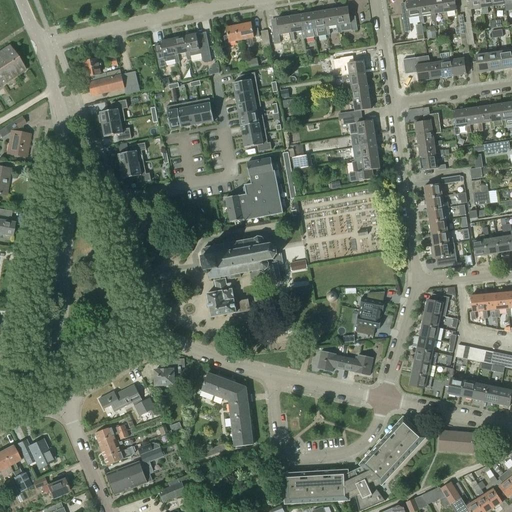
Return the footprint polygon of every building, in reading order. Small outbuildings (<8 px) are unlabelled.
[(433,15),(430,0),(423,0),(419,1),(421,17),(419,17),(421,25),(424,24),(423,17),(431,15),(433,15)] [(435,15),(442,14),(445,13),(442,0),(430,0),(433,15),(431,15),(432,23),(434,23),(434,26),(437,26),(435,15)] [(442,0),(445,13),(442,14),(444,21),(448,21),(447,13),(457,11),(455,0),(442,0)] [(474,33),(472,21),(471,16),(473,16),(472,10),(481,9),(479,0),(466,0),(468,7),(464,8),(466,22),(464,22),(466,35),(473,33),(474,33)] [(481,9),(482,15),(488,14),(487,8),(493,7),(491,0),(479,0),(481,9)] [(409,19),(419,17),(421,17),(419,1),(406,3),(408,12),(402,13),(405,33),(411,32),(409,19)] [(342,33),(341,32),(351,30),(351,32),(357,31),(355,17),(349,18),(347,8),(335,10),(338,26),(336,26),(338,34),(342,33)] [(338,26),(335,10),(324,12),(326,28),(325,28),(326,35),(326,36),(330,35),(329,28),(336,26),(338,26)] [(314,37),(314,38),(326,35),(325,28),(326,28),(324,12),(312,13),(314,30),(313,30),(314,37)] [(303,32),(301,32),(302,40),(306,39),(314,37),(313,30),(314,30),(312,13),(300,15),(303,32)] [(290,34),(289,34),(290,42),(294,41),(293,33),(301,32),(303,32),(300,15),(288,17),(290,34)] [(466,35),(464,22),(463,15),(457,16),(459,27),(455,28),(456,35),(460,34),(460,35),(466,35)] [(279,35),(289,34),(290,34),(288,17),(276,19),(278,32),(268,34),(270,45),(273,61),(282,59),(282,56),(279,35)] [(241,33),(242,41),(247,40),(248,45),(248,46),(249,47),(250,47),(251,48),(252,48),(252,47),(253,47),(254,46),(254,45),(254,44),(253,39),(254,38),(259,37),(258,29),(252,30),(251,23),(235,27),(237,34),(241,33)] [(229,42),(229,43),(242,41),(241,33),(237,34),(235,27),(227,28),(228,36),(224,37),(225,43),(229,42)] [(264,49),(270,48),(270,45),(268,34),(268,31),(261,32),(264,49)] [(473,33),(466,35),(468,46),(474,45),(473,33)] [(207,63),(212,62),(206,35),(197,36),(196,34),(184,37),(188,53),(186,54),(188,61),(192,60),(191,56),(202,54),(203,62),(207,63)] [(466,35),(460,35),(463,55),(469,54),(469,52),(468,46),(466,35)] [(178,55),(186,54),(188,53),(184,37),(172,39),(176,55),(174,56),(175,60),(176,64),(180,63),(178,55)] [(176,55),(172,39),(160,42),(161,44),(155,45),(159,68),(166,66),(165,62),(175,60),(174,56),(176,55)] [(0,87),(25,71),(9,46),(0,51),(0,87)] [(503,70),(511,69),(511,51),(500,53),(503,70)] [(334,61),(335,69),(341,68),(342,76),(348,74),(349,76),(365,74),(363,62),(353,63),(352,52),(333,55),(334,61)] [(117,65),(115,53),(105,55),(107,68),(117,65)] [(452,61),(454,61),(452,53),(448,53),(449,61),(442,62),(440,63),(442,79),(454,77),(452,61)] [(490,72),(503,70),(500,53),(488,55),(490,72)] [(440,63),(442,62),(440,55),(437,55),(438,63),(430,64),(428,65),(430,81),(442,79),(440,63)] [(490,72),(488,55),(476,57),(478,74),(490,72)] [(256,57),(246,60),(246,63),(247,67),(247,68),(247,69),(253,68),(258,67),(256,57)] [(417,73),(418,82),(430,81),(428,65),(430,64),(428,57),(425,57),(425,65),(416,66),(415,59),(409,60),(411,73),(417,73)] [(97,59),(83,62),(87,78),(93,77),(101,75),(99,67),(101,66),(100,62),(98,62),(97,59)] [(464,59),(454,61),(452,61),(454,77),(466,76),(464,59)] [(120,70),(93,77),(94,82),(89,83),(92,97),(125,89),(126,96),(140,92),(135,72),(121,76),(120,70)] [(233,84),(235,95),(258,90),(255,73),(240,76),(241,82),(233,84)] [(367,86),(365,74),(349,76),(348,74),(342,76),(341,76),(342,80),(343,88),(350,86),(351,88),(367,86)] [(351,91),(352,99),(353,100),(369,98),(367,86),(351,88),(350,86),(343,88),(344,92),(351,91)] [(258,90),(235,95),(237,105),(260,101),(258,90)] [(281,91),(282,99),(290,98),(288,90),(281,91)] [(353,100),(352,99),(345,100),(346,104),(353,103),(355,112),(347,113),(348,119),(362,117),(361,112),(371,110),(369,98),(353,100)] [(210,99),(199,101),(203,124),(214,122),(210,99)] [(102,123),(102,125),(126,121),(123,109),(128,109),(126,100),(111,103),(113,111),(100,113),(100,116),(99,116),(100,123),(102,123)] [(282,101),(283,108),(296,106),(294,100),(282,101)] [(199,101),(188,103),(192,126),(203,124),(199,101)] [(260,101),(237,105),(239,116),(262,112),(260,101)] [(188,103),(177,105),(182,128),(192,126),(188,103)] [(503,121),(502,121),(503,129),(507,128),(506,120),(511,119),(511,103),(501,105),(503,121)] [(182,128),(177,105),(166,107),(171,130),(182,128)] [(491,122),(490,123),(491,131),(495,130),(494,122),(502,121),(503,121),(501,105),(489,107),(491,122)] [(479,124),(478,124),(479,132),(483,132),(482,124),(490,123),(491,122),(489,107),(477,108),(479,124)] [(467,126),(466,126),(467,134),(471,134),(470,126),(478,124),(479,124),(477,108),(465,110),(467,126)] [(455,136),(460,136),(459,127),(466,126),(467,126),(465,110),(453,112),(455,128),(454,128),(455,136)] [(262,112),(239,116),(241,127),(264,122),(262,112)] [(433,133),(433,135),(440,134),(440,130),(432,131),(431,121),(438,120),(437,114),(423,116),(424,122),(415,124),(416,136),(433,133)] [(8,133),(11,134),(7,153),(25,157),(30,135),(21,134),(23,126),(26,124),(21,117),(4,128),(8,133)] [(363,123),(362,117),(348,119),(343,120),(343,126),(351,125),(352,135),(358,134),(358,135),(374,133),(372,121),(363,123)] [(285,119),(286,126),(294,125),(293,118),(285,119)] [(126,121),(102,125),(104,138),(117,135),(118,141),(132,139),(130,129),(122,130),(121,122),(126,121)] [(264,122),(241,127),(243,137),(266,133),(264,122)] [(266,133),(243,137),(245,148),(257,146),(259,152),(272,150),(271,143),(268,143),(266,133)] [(350,135),(352,147),(354,147),(360,145),(360,148),(376,145),(374,133),(358,135),(358,134),(352,135),(350,135)] [(434,145),(435,147),(441,146),(442,146),(442,142),(434,143),(433,135),(433,133),(416,136),(418,147),(434,145)] [(509,142),(484,145),(485,154),(510,151),(509,142)] [(118,155),(121,167),(144,163),(142,151),(146,150),(145,143),(130,146),(131,152),(118,155)] [(295,146),(297,154),(304,153),(303,145),(295,146)] [(354,147),(352,147),(354,159),(356,159),(362,158),(362,159),(378,157),(376,145),(360,148),(360,145),(354,147)] [(434,145),(418,147),(420,159),(436,157),(437,159),(444,157),(444,156),(443,151),(443,150),(435,152),(435,147),(434,145)] [(310,156),(292,159),(294,170),(312,167),(310,156)] [(380,169),(378,157),(362,159),(362,158),(356,159),(354,159),(355,162),(352,162),(354,173),(349,174),(351,183),(371,180),(370,171),(380,169)] [(422,172),(438,169),(439,171),(446,170),(445,166),(438,167),(437,159),(436,157),(420,159),(422,172)] [(271,159),(247,163),(250,177),(252,184),(245,186),(247,195),(240,196),(239,196),(226,198),(230,223),(243,220),(243,222),(283,214),(275,171),(274,171),(271,159)] [(0,193),(6,194),(9,169),(4,169),(5,162),(0,161),(0,193)] [(144,163),(121,167),(121,170),(119,170),(121,177),(122,177),(123,179),(137,177),(138,183),(151,181),(150,174),(146,174),(144,163)] [(470,170),(471,180),(483,178),(481,169),(470,170)] [(460,177),(441,179),(442,185),(461,182),(460,177)] [(482,192),(480,180),(471,182),(473,194),(482,192)] [(442,197),(441,185),(425,188),(426,199),(442,197)] [(491,204),(489,191),(482,192),(473,194),(475,206),(491,204)] [(426,199),(428,211),(444,209),(442,197),(426,199)] [(0,235),(12,237),(14,223),(10,222),(11,212),(0,209),(0,235)] [(428,211),(430,223),(446,221),(444,209),(428,211)] [(469,212),(470,219),(478,218),(476,211),(469,212)] [(448,233),(446,221),(430,223),(432,235),(448,233)] [(449,244),(453,243),(453,238),(449,238),(448,233),(432,235),(433,247),(449,244)] [(485,240),(484,235),(479,236),(480,241),(473,242),(476,257),(488,255),(485,240)] [(498,238),(500,253),(511,251),(509,236),(498,238)] [(204,263),(204,268),(204,271),(205,271),(206,274),(209,276),(210,281),(211,280),(211,283),(212,283),(212,280),(214,280),(216,286),(227,284),(226,278),(231,277),(231,279),(232,279),(232,280),(242,278),(242,277),(242,275),(250,273),(250,276),(251,276),(252,281),(265,278),(266,276),(271,275),(272,282),(281,280),(279,269),(284,267),(282,254),(278,255),(277,249),(278,248),(277,248),(276,248),(272,245),(272,244),(271,243),(270,244),(264,245),(266,241),(263,238),(258,237),(255,239),(255,237),(253,237),(253,240),(245,241),(245,239),(243,239),(244,241),(235,243),(235,241),(234,241),(234,240),(224,242),(224,243),(224,245),(216,247),(215,245),(214,245),(214,247),(208,248),(208,247),(207,247),(207,249),(203,250),(202,255),(204,258),(202,258),(203,263),(204,263)] [(485,240),(488,255),(500,253),(498,238),(485,240)] [(453,243),(449,244),(433,247),(434,248),(432,248),(433,255),(435,255),(435,259),(438,259),(438,264),(456,261),(453,243)] [(307,261),(291,264),(292,271),(308,269),(307,261)] [(227,284),(216,286),(217,293),(207,295),(211,319),(224,316),(250,312),(249,301),(238,303),(238,300),(235,300),(233,290),(232,290),(232,287),(228,287),(227,284)] [(328,302),(331,302),(333,302),(334,301),(336,299),(336,297),(336,295),(335,293),(333,292),(331,292),(329,292),(327,293),(326,295),(325,297),(326,299),(327,301),(328,302)] [(504,293),(493,294),(494,310),(496,318),(499,317),(499,310),(506,309),(504,293)] [(494,310),(493,294),(482,295),(484,311),(482,311),(484,319),(488,319),(487,311),(494,310)] [(360,303),(357,314),(380,319),(383,307),(381,307),(383,295),(364,299),(363,303),(360,303)] [(472,312),(471,312),(468,313),(469,320),(471,319),(471,320),(476,320),(475,312),(482,311),(484,311),(482,295),(471,296),(472,312)] [(426,313),(441,316),(444,304),(448,305),(449,299),(437,297),(436,302),(428,301),(426,313)] [(423,325),(438,328),(441,316),(426,313),(423,325)] [(380,319),(357,314),(354,326),(356,327),(355,334),(372,338),(374,330),(378,331),(380,319)] [(443,329),(438,328),(423,325),(420,337),(436,340),(440,341),(443,329)] [(436,340),(420,337),(418,349),(433,352),(436,340)] [(463,358),(466,346),(459,344),(456,357),(463,358)] [(471,347),(466,346),(463,358),(469,359),(471,347)] [(469,359),(475,361),(478,348),(471,347),(469,359)] [(484,350),(478,348),(475,361),(481,362),(484,350)] [(415,361),(430,364),(433,352),(418,349),(415,361)] [(490,351),(484,350),(481,362),(487,363),(490,351)] [(487,363),(493,365),(496,352),(490,351),(487,363)] [(334,369),(344,371),(348,358),(322,352),(318,370),(333,373),(334,369)] [(493,365),(499,366),(502,354),(496,352),(493,365)] [(499,366),(505,367),(508,355),(502,354),(499,366)] [(348,358),(344,371),(370,376),(374,358),(359,355),(358,360),(348,358)] [(167,386),(175,386),(175,375),(181,374),(181,373),(185,373),(184,360),(173,361),(174,371),(155,372),(156,386),(167,386)] [(430,364),(415,361),(412,373),(428,376),(430,364)] [(409,386),(425,389),(426,382),(431,383),(432,377),(428,377),(428,376),(412,373),(409,386)] [(452,378),(452,375),(447,373),(444,385),(450,387),(452,378)] [(234,447),(254,445),(247,387),(209,374),(202,392),(229,402),(234,447)] [(448,394),(461,396),(465,377),(464,377),(465,375),(459,374),(458,380),(452,378),(450,387),(448,394)] [(461,396),(473,399),(476,383),(477,380),(470,378),(465,377),(461,396)] [(473,399),(485,401),(489,386),(476,383),(473,399)] [(152,417),(158,414),(150,398),(143,402),(135,385),(116,394),(114,392),(99,399),(104,410),(112,406),(115,412),(133,404),(139,417),(149,412),(152,417)] [(501,388),(489,386),(485,401),(497,404),(501,388)] [(511,390),(501,388),(497,404),(510,406),(511,401),(511,400),(511,390)] [(348,471),(324,472),(284,475),(286,504),(350,500),(350,499),(356,497),(359,511),(385,501),(375,487),(382,484),(382,485),(425,438),(404,418),(361,465),(363,467),(356,471),(357,474),(348,478),(348,471)] [(168,434),(165,425),(158,428),(161,436),(168,434)] [(96,434),(99,442),(114,436),(114,437),(119,435),(119,434),(127,431),(125,426),(112,431),(111,428),(96,434)] [(444,428),(439,449),(454,452),(454,449),(466,451),(465,455),(480,458),(484,437),(444,428)] [(119,434),(119,435),(121,441),(129,438),(127,431),(119,434)] [(117,445),(117,443),(114,437),(114,436),(99,442),(102,450),(117,445)] [(26,441),(18,445),(26,461),(33,458),(39,469),(55,461),(51,453),(49,454),(47,449),(48,449),(43,439),(34,444),(34,445),(29,447),(26,441)] [(102,450),(105,458),(133,448),(133,447),(121,452),(119,446),(123,444),(122,441),(117,443),(117,445),(102,450)] [(151,444),(138,449),(138,450),(140,456),(153,451),(151,445),(151,444)] [(194,456),(196,462),(227,451),(224,444),(194,456)] [(2,453),(13,473),(15,478),(17,477),(21,483),(17,485),(21,492),(32,487),(30,484),(25,474),(25,473),(20,475),(14,464),(20,461),(13,447),(2,453)] [(123,461),(123,460),(133,456),(135,454),(133,448),(105,458),(108,466),(123,461)] [(142,460),(108,473),(116,495),(153,481),(150,474),(153,473),(149,462),(164,457),(160,448),(153,451),(140,456),(142,460)] [(0,471),(4,469),(6,472),(8,476),(13,473),(2,453),(0,453),(0,471)] [(30,471),(25,474),(30,484),(35,481),(30,471)] [(500,479),(497,481),(494,476),(489,479),(497,489),(499,488),(508,498),(511,494),(511,483),(509,480),(510,478),(508,475),(506,472),(503,475),(500,479)] [(69,493),(64,480),(48,487),(44,478),(33,483),(36,490),(41,487),(43,493),(49,491),(52,500),(69,493)] [(164,502),(186,493),(182,482),(181,483),(179,479),(169,483),(171,487),(159,492),(164,502)] [(423,495),(428,506),(428,505),(440,499),(446,509),(451,506),(454,511),(470,511),(466,506),(464,502),(460,496),(451,482),(441,489),(440,487),(422,495),(423,495)] [(485,495),(482,490),(478,484),(473,487),(480,498),(476,500),(482,511),(486,511),(493,508),(485,495)] [(13,485),(2,490),(6,499),(17,493),(13,485)] [(485,495),(493,508),(503,502),(494,489),(485,495)] [(460,496),(464,502),(468,499),(464,493),(460,496)] [(428,506),(423,495),(414,499),(419,510),(428,506)] [(415,511),(419,510),(414,499),(406,502),(409,511),(415,511)] [(466,506),(470,511),(482,511),(476,500),(466,506)] [(62,511),(61,509),(62,508),(60,503),(44,510),(44,511),(62,511)]
